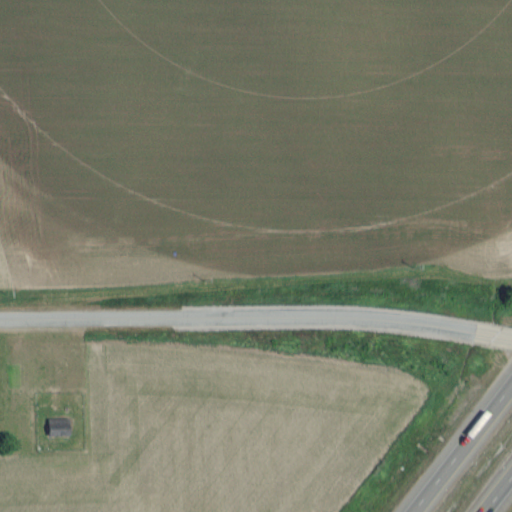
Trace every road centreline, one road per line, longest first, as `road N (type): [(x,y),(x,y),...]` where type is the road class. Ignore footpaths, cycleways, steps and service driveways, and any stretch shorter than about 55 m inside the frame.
road 1 (tertiary): [(475,334),(360,319),(0,321)]
road 2 (motorway): [(511,381),(410,511)]
